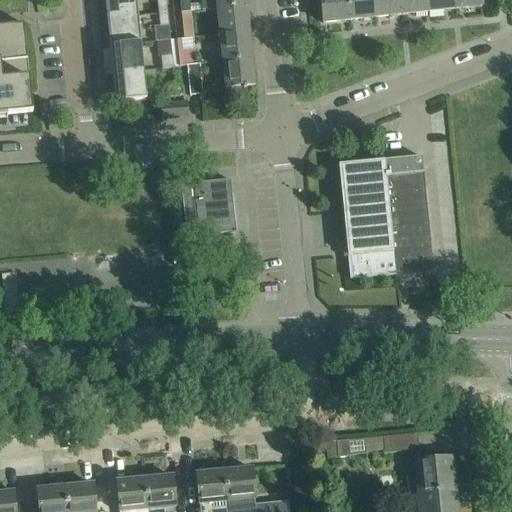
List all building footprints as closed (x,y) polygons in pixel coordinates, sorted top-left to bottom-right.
[(135,0),(105,0),(107,19),(137,16),(135,0)] [(179,0),(181,13),(190,12),(188,0),(179,0)] [(215,0),(216,9),(246,6),(245,0),(215,0)] [(348,21),(346,0),(320,0),(323,24),(348,21)] [(346,0),(348,21),(376,18),(373,0),(346,0)] [(399,0),(373,0),(376,18),(402,16),(399,0)] [(428,13),(426,0),(399,0),(402,16),(428,13)] [(454,10),(453,0),(426,0),(428,13),(454,10)] [(480,0),(453,0),(454,10),(482,7),(480,0)] [(158,14),(167,13),(166,1),(157,2),(158,14)] [(249,32),(246,6),(216,9),(219,35),(249,32)] [(193,38),(190,12),(181,13),(184,39),(193,38)] [(169,26),(167,13),(158,14),(160,27),(169,26)] [(137,16),(107,19),(110,47),(140,44),(137,16)] [(0,116),(32,113),(23,24),(0,26),(0,116)] [(249,32),(219,35),(222,62),(252,59),(249,32)] [(184,39),(186,65),(196,64),(193,38),(184,39)] [(143,72),(140,44),(110,47),(113,75),(143,72)] [(173,69),(172,56),(163,57),(164,70),(173,69)] [(252,59),(222,62),(226,103),(245,101),(243,89),(246,89),(246,87),(255,86),(252,59)] [(196,65),(196,64),(186,65),(186,66),(190,97),(202,96),(199,65),(196,65)] [(143,72),(113,75),(116,103),(146,100),(143,72)] [(170,98),(183,97),(181,85),(168,87),(170,98)] [(160,105),(161,120),(188,119),(187,103),(160,105)] [(422,158),(405,160),(338,166),(347,256),(353,256),(356,280),(395,276),(395,270),(411,269),(411,274),(433,272),(422,158)] [(180,179),(186,238),(233,233),(229,196),(232,196),(230,181),(193,185),(193,181),(180,179)] [(385,454),(418,451),(417,435),(383,438),(385,454)] [(350,455),(365,454),(364,440),(336,443),(338,459),(350,457),(350,455)] [(418,494),(454,490),(451,459),(416,463),(418,494)] [(255,511),(251,469),(223,472),(226,502),(242,501),(242,511),(255,511)] [(227,511),(226,502),(223,472),(196,475),(199,511),(227,511)] [(175,511),(172,477),(144,480),(146,511),(175,511)] [(119,511),(146,511),(144,480),(116,483),(119,511)] [(94,511),(92,485),(64,488),(66,511),(94,511)] [(38,511),(66,511),(64,488),(37,490),(38,511)] [(456,511),(454,490),(418,494),(420,511),(456,511)] [(14,511),(13,493),(0,494),(0,511),(14,511)]
